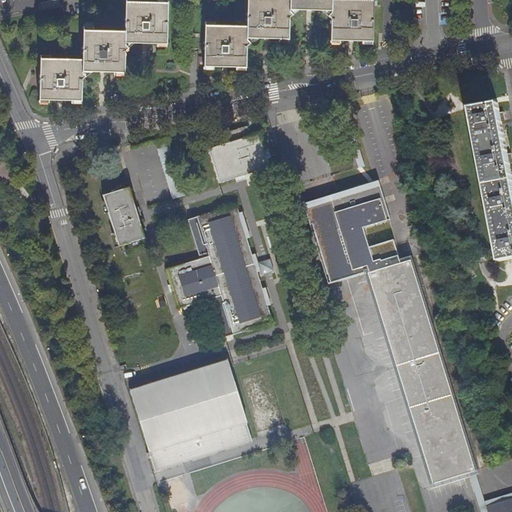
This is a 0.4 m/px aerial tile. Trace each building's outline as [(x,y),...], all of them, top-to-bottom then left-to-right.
[(0,0),(0,21),(85,0),(0,0)] [(329,0),(245,0),(244,26),(203,25),(202,67),(224,68),(244,69),(244,47),(253,41),(267,41),(286,42),(287,19),(296,11),(309,12),(321,12),(329,21),(329,43),(354,43),(371,43),(372,1),(329,0)] [(164,2),(122,1),(121,29),(80,27),(79,61),(37,59),(36,100),(57,101),(79,101),(79,80),(88,72),(101,72),(120,73),(122,53),(131,44),(144,45),(163,45),(164,2)] [(511,259),(511,178),(498,104),(470,109),(500,262),(511,259)] [(220,183),(270,168),(256,121),(239,127),(243,139),(209,150),(220,183)] [(171,199),(183,196),(169,141),(157,144),(171,199)] [(118,247),(145,239),(129,187),(102,195),(118,247)] [(272,323),(236,203),(197,216),(208,255),(167,268),(179,308),(221,295),(233,335),(272,323)] [(369,273),(434,484),(451,479),(459,476),(475,471),(412,261),(369,273)] [(224,338),(214,303),(201,307),(212,342),(224,338)] [(250,442),(228,366),(227,362),(130,392),(154,471),(250,442)] [(511,511),(511,498),(486,507),(488,511),(511,511)]
